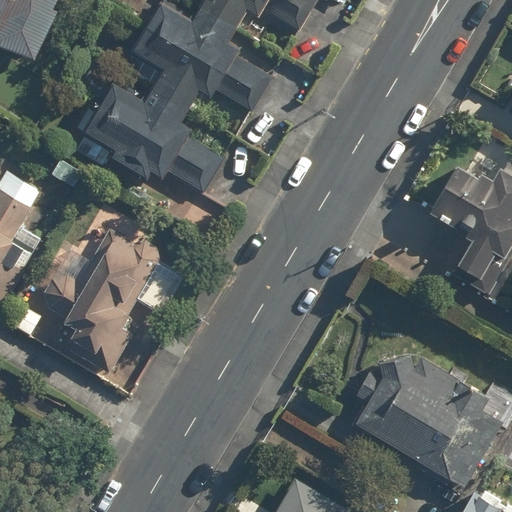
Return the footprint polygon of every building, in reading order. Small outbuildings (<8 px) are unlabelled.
[(0,0),(0,54),(27,66),(52,17),(47,15),(54,0),(0,0)] [(201,0),(192,15),(166,0),(159,0),(127,55),(157,73),(143,98),(121,85),(118,89),(110,85),(73,148),(101,165),(104,160),(142,182),(147,174),(160,182),(166,172),(205,194),(226,158),(175,129),(196,94),(208,101),(214,92),(251,114),(273,77),(224,48),(244,14),(257,21),(262,12),(300,34),(319,0),(201,0)] [(450,164),(422,215),(464,238),(449,265),(477,280),(472,288),(489,298),(511,254),(511,152),(485,138),(466,173),(450,164)] [(81,173),(56,158),(46,174),(71,190),(81,173)] [(0,302),(2,304),(41,239),(18,225),(38,192),(4,171),(0,177),(0,302)] [(72,244),(45,290),(70,305),(55,331),(65,337),(60,346),(108,374),(134,330),(124,323),(162,258),(108,226),(96,245),(84,238),(79,248),(72,244)] [(454,365),(448,375),(413,353),(407,364),(391,354),(377,377),(367,370),(351,395),(364,403),(350,424),(461,487),(498,423),(509,429),(511,423),(511,389),(494,378),(483,396),(464,385),(470,375),(454,365)] [(348,511),(294,478),(273,511),(348,511)] [(474,493),(468,490),(455,511),(511,511),(511,506),(503,501),(501,505),(495,502),(497,498),(477,487),(474,493)]
